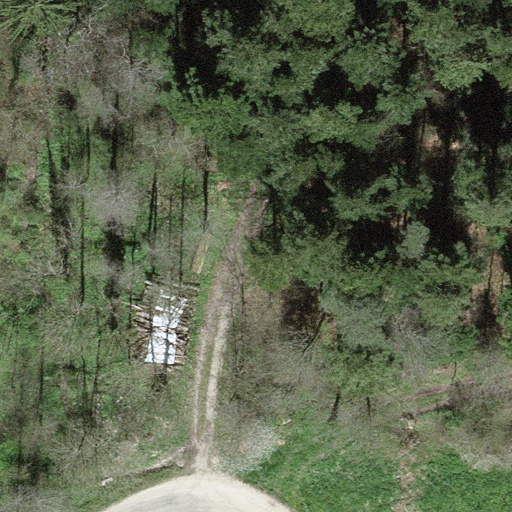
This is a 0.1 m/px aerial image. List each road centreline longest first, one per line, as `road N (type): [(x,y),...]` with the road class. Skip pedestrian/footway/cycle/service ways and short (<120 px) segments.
road 1 (track): [(336,0),(223,315),(180,490)]
road 2 (track): [(180,490),(511,376)]
